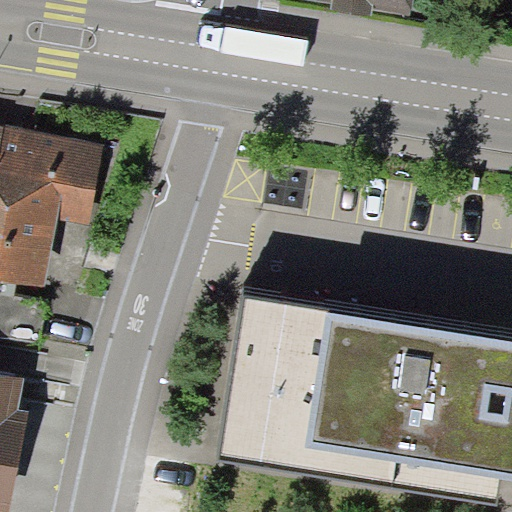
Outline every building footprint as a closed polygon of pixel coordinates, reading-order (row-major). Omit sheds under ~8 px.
[(341,0),(400,9),(401,0),(341,0)] [(0,263),(33,270),(45,208),(84,216),(97,147),(0,128),(0,263)] [(501,495),(507,465),(511,466),(511,329),(418,314),(241,286),(215,446),(501,495)] [(45,302),(0,294),(0,335),(38,342),(45,302)] [(0,499),(2,500),(19,414),(4,411),(12,375),(0,372),(0,499)]
